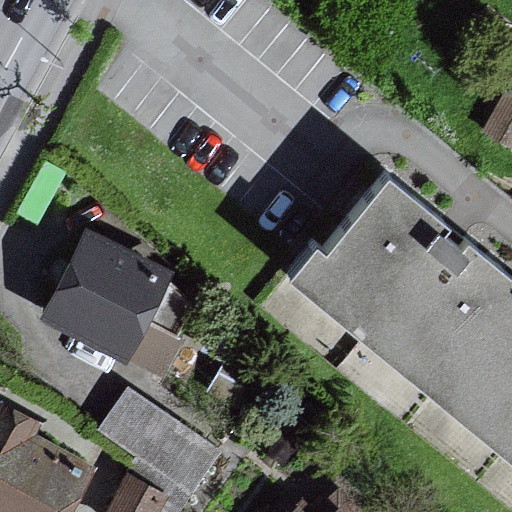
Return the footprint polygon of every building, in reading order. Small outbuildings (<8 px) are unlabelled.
[(511,67),(483,116),(511,133),(511,67)] [(338,224),(327,215),(299,249),(511,422),(511,238),(400,148),(338,224)] [(92,211),(43,306),(165,370),(187,326),(153,308),(170,275),(150,264),(159,246),(92,211)] [(258,375),(219,354),(205,378),(244,399),(258,375)] [(226,431),(139,372),(109,416),(197,475),(226,431)] [(0,374),(0,511),(64,511),(98,446),(41,417),(50,399),(0,374)] [(154,511),(170,480),(128,459),(103,510),(106,511),(154,511)] [(374,511),(351,487),(332,506),(310,483),(279,511),(374,511)]
